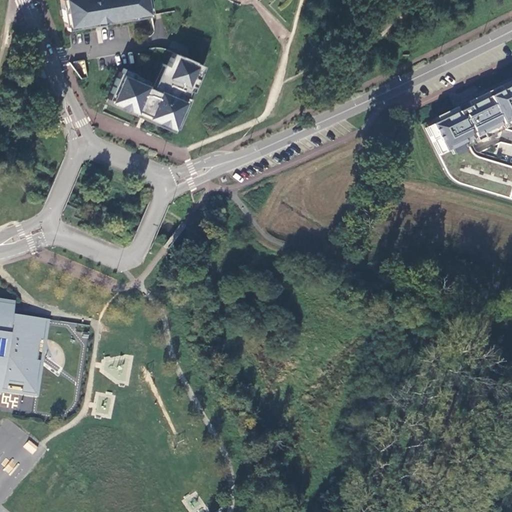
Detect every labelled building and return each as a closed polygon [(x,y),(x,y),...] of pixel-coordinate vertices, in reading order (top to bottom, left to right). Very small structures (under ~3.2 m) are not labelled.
[(149,0),(60,0),(65,26),(74,25),(74,29),(96,25),(95,22),(98,22),(99,21),(100,21),(101,19),(106,18),(107,23),(137,18),(136,14),(151,12),(149,0)] [(120,71),(108,98),(122,104),(120,108),(134,114),(135,110),(148,115),(146,120),(160,126),(162,122),(176,128),(203,65),(195,61),(181,55),(173,52),(158,88),(148,83),(149,81),(135,75),(133,77),(120,71)] [(453,109),(420,125),(444,173),(447,178),(450,181),(455,184),(459,186),(511,202),(511,167),(476,157),(473,155),(471,152),(468,149),(467,144),(511,123),(511,80),(464,104),(466,109),(456,114),(453,109)] [(0,317),(11,319),(11,314),(13,302),(0,299),(0,317)] [(38,339),(42,339),(45,319),(11,314),(11,319),(0,317),(0,394),(1,386),(7,386),(7,381),(22,383),(21,389),(34,391),(39,361),(35,360),(38,339)] [(28,439),(23,447),(33,454),(38,446),(28,439)]
